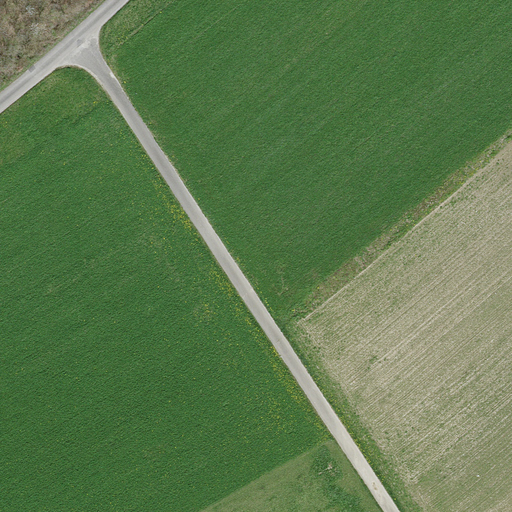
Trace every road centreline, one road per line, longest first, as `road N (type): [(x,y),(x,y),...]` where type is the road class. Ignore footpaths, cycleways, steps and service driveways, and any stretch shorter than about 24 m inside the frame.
road 1 (track): [(67,31),(101,65),(388,511)]
road 2 (residential): [(102,0),(0,91)]
